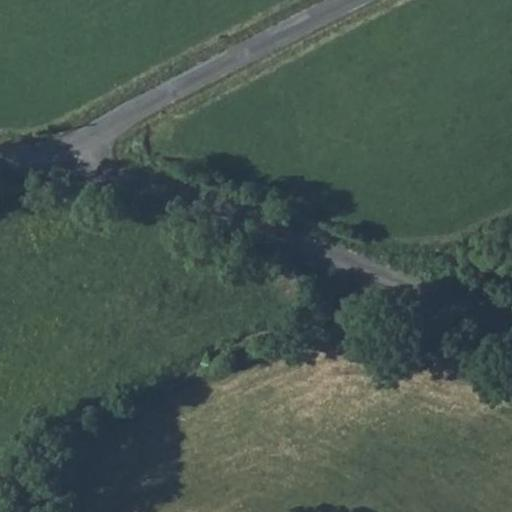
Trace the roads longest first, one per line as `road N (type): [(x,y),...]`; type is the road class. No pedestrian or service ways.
road 1 (unclassified): [(511,331),(263,227),(61,170)]
road 2 (unclassified): [(350,0),(100,128),(67,154),(61,170)]
